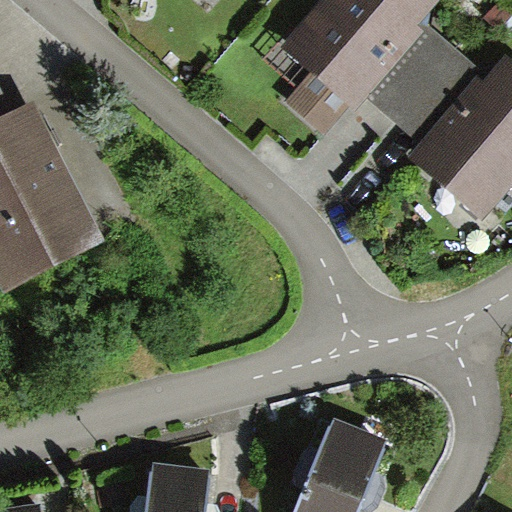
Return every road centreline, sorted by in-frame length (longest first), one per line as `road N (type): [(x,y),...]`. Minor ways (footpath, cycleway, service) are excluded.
road 1 (residential): [(360,350),(318,239),(45,0)]
road 2 (residential): [(360,350),(0,443)]
road 3 (residential): [(447,511),(468,466),(477,415),(449,326)]
